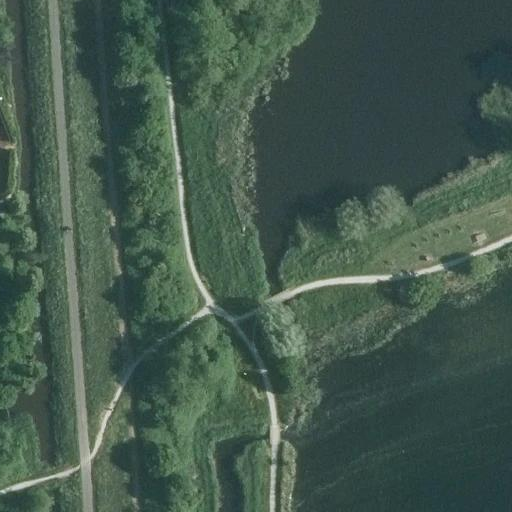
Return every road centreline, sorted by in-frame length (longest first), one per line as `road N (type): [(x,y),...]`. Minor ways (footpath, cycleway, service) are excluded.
road 1 (unknown): [(95,0),(129,364)]
road 2 (unknown): [(138,511),(129,364)]
